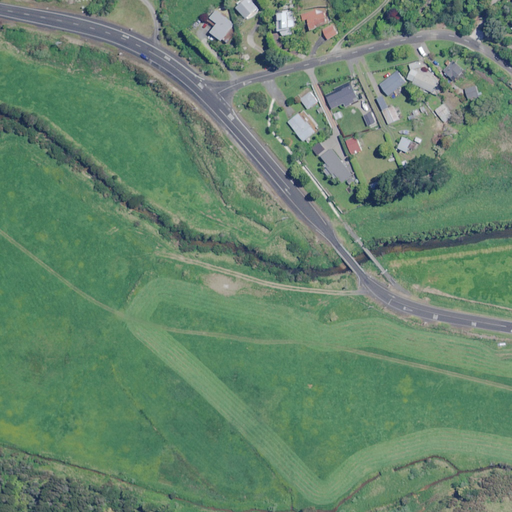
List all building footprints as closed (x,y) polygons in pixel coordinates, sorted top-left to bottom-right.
[(260,9),(251,0),(246,0),(238,8),(248,19),(260,9)] [(231,8),(228,2),(221,6),(225,12),(231,8)] [(328,24),(326,13),(318,14),(317,9),(301,13),(303,21),(309,20),(311,31),(319,29),(318,26),(328,24)] [(236,24),(217,11),(212,18),(219,24),(213,33),(224,41),(236,24)] [(281,31),(285,31),(293,30),(293,28),(297,28),(295,12),(279,14),(281,31)] [(324,42),(325,43),(331,40),(330,39),(339,35),(334,26),(324,31),(325,33),(317,37),(321,43),(324,42)] [(465,70),(454,60),(444,71),(455,81),(465,70)] [(440,81),(421,69),(419,72),(414,69),(409,79),(438,96),(443,86),(438,84),(440,81)] [(408,83),(399,71),(381,85),(389,96),(408,83)] [(359,98),(354,86),(328,97),(333,109),(345,104),(346,107),(356,103),(355,99),(359,98)] [(480,96),(483,95),(482,92),(479,93),(477,86),(465,90),(467,100),(476,98),(477,101),(481,100),(480,96)] [(319,102),(311,92),(302,100),(309,109),(319,102)] [(390,109),(384,97),(378,99),(390,124),(401,119),(395,106),(390,109)] [(454,117),(444,105),(436,111),(446,123),(454,117)] [(419,110),(413,113),(416,118),(421,115),(419,110)] [(343,118),(341,112),(335,115),(337,120),(343,118)] [(377,122),(373,113),(365,116),(369,126),(377,122)] [(307,123),(300,114),(290,122),(296,130),(294,131),(304,142),(316,132),(308,122),(307,123)] [(363,151),(357,137),(347,141),(353,156),(363,151)] [(418,144),(417,143),(418,142),(421,144),(423,140),(416,137),(414,140),(416,141),(416,143),(404,137),(399,148),(409,153),(411,148),(415,150),(418,144)] [(354,175),(332,148),(321,157),(329,167),(325,171),(330,177),(333,175),(338,181),(340,179),(343,183),(354,175)] [(406,160),(402,163),(408,172),(412,169),(406,160)] [(384,187),(381,181),(369,187),(372,193),(384,187)]
